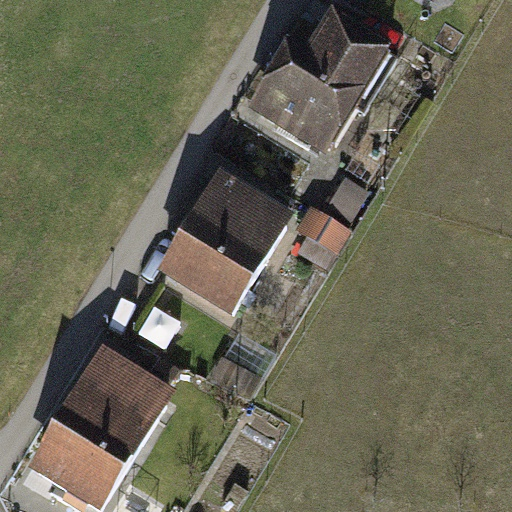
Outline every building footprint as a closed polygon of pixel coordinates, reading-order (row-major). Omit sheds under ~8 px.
[(420,0),(435,8),(439,0),(420,0)] [(325,3),(258,122),(340,168),(407,49),(325,3)] [(234,176),(170,294),(246,335),(310,216),(234,176)] [(300,258),(335,279),(361,236),(327,215),(300,258)] [(144,341),(173,360),(191,332),(162,313),(144,341)] [(221,390),(247,407),(276,360),(251,344),(221,390)] [(112,351),(39,473),(104,511),(122,511),(191,398),(112,351)]
